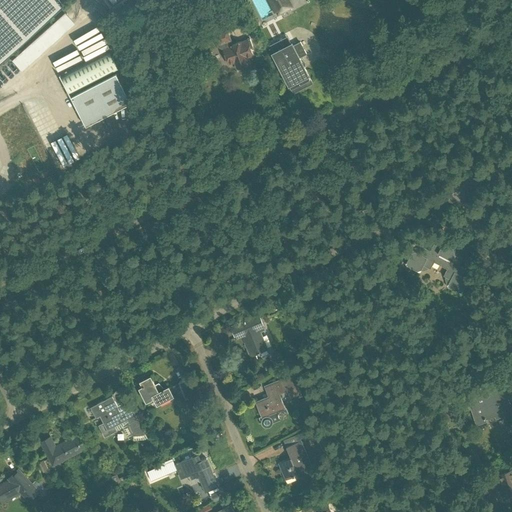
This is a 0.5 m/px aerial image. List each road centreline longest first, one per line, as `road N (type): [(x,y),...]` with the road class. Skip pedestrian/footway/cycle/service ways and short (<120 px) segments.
road 1 (residential): [(0,291),(511,29)]
road 2 (residential): [(457,190),(191,326)]
road 3 (residential): [(267,511),(191,326)]
road 4 (residential): [(191,326),(18,416)]
road 5 (residential): [(509,352),(457,190)]
